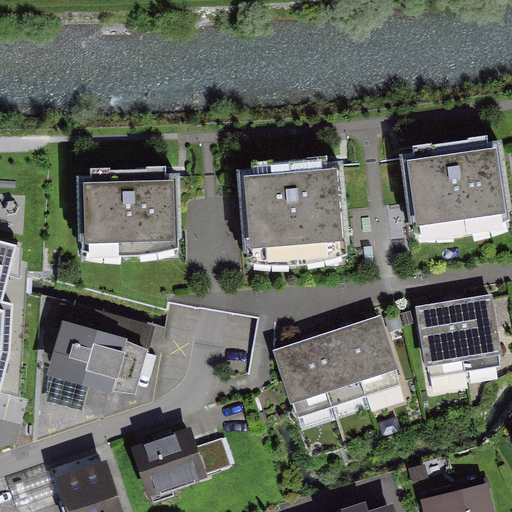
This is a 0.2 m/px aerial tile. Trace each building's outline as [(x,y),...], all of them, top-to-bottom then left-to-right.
[(440,155),(413,159),(423,238),(511,226),(511,158),(510,146),(440,155)] [(335,167),(256,172),(262,260),(358,254),(352,166),(335,167)] [(165,170),(89,171),(91,253),(189,252),(188,170),(165,170)] [(0,239),(0,391),(0,392),(11,348),(14,304),(3,301),(17,244),(0,239)] [(469,302),(460,304),(470,369),(511,362),(502,297),(469,302)] [(452,305),(418,311),(429,376),(470,369),(460,304),(452,305)] [(381,316),(346,327),(366,389),(401,377),(381,316)] [(75,327),(63,376),(136,395),(148,346),(75,327)] [(346,327),(311,339),(330,400),(366,389),(346,327)] [(311,339),(275,350),(295,411),(330,400),(311,339)] [(188,431),(135,449),(152,495),(204,477),(188,431)] [(133,511),(112,456),(59,476),(72,511),(133,511)] [(498,511),(492,486),(433,500),(435,511),(498,511)]
